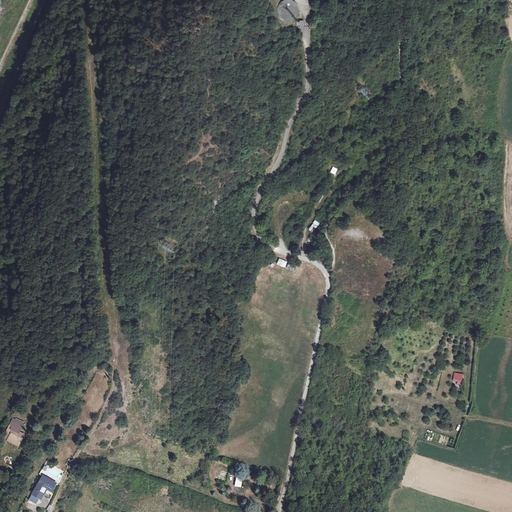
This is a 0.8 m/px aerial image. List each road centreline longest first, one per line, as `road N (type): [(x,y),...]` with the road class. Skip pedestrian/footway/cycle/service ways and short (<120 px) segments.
road 1 (track): [(53,505),(114,374),(86,0)]
road 2 (track): [(307,26),(306,89),(254,219),(265,245),(309,259),(326,275)]
road 3 (track): [(326,275),(277,511)]
road 4 (track): [(55,0),(39,23),(0,136)]
